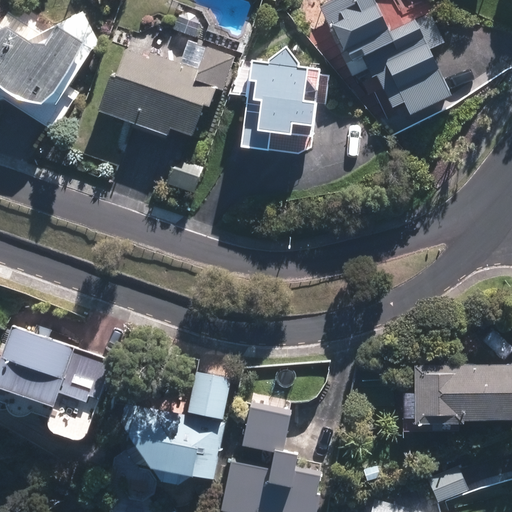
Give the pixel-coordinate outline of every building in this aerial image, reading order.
[(414,26),(386,38),(370,0),(323,20),(350,84),(376,73),(393,115),(401,112),(405,123),(447,105),(414,26)] [(0,108),(8,115),(17,118),(25,120),(51,137),(94,75),(100,51),(84,16),(51,35),(11,11),(1,26),(0,24),(0,108)] [(232,60),(205,50),(194,80),(127,55),(103,121),(163,143),(166,134),(193,143),(210,96),(218,99),(232,60)] [(269,71),(250,69),(239,158),(266,161),(267,157),(296,161),(309,154),(318,77),(293,74),(284,59),(269,71)] [(199,174),(181,167),(172,190),(191,197),(199,174)] [(45,426),(50,432),(77,440),(83,435),(83,434),(87,435),(114,363),(9,324),(0,349),(0,407),(2,408),(6,405),(6,408),(12,415),(21,417),(27,413),(46,420),(45,426)] [(488,330),(469,331),(470,363),(497,362),(497,355),(507,355),(507,343),(488,343),(488,330)] [(511,366),(412,367),(412,424),(463,424),(463,421),(511,420),(511,366)] [(230,378),(196,371),(188,411),(221,418),(230,378)] [(289,411),(250,402),(241,442),(280,451),(289,411)] [(225,423),(134,407),(123,466),(214,482),(225,423)] [(268,470),(230,462),(219,510),(229,511),(317,511),(326,476),(297,470),(299,458),(272,452),(268,470)] [(379,465),(364,469),(367,480),(382,476),(379,465)] [(459,466),(430,477),(439,502),(468,491),(459,466)] [(418,511),(375,499),(371,511),(418,511)]
